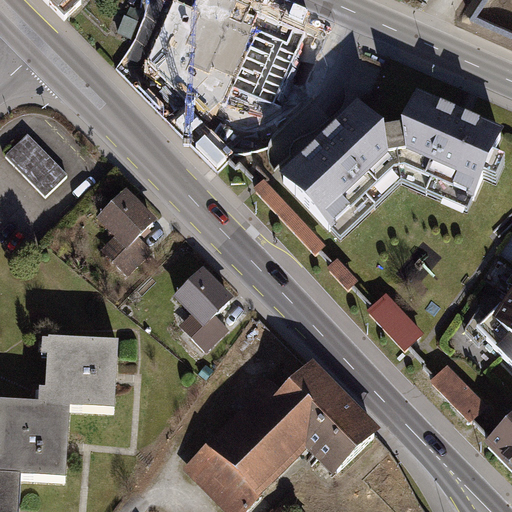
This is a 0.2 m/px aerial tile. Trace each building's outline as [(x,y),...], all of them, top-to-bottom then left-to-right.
[(188,0),(164,60),(222,84),(227,73),(277,94),(310,14),(275,0),(188,0)] [(411,93),(387,130),(397,187),(462,217),(499,138),(411,93)] [(397,187),(387,130),(372,131),(351,107),(273,180),(336,243),(397,187)] [(65,181),(24,141),(5,160),(46,200),(65,181)] [(259,184),(248,195),(311,261),(317,255),(322,251),(259,184)] [(121,196),(93,222),(123,255),(151,230),(121,196)] [(328,269),(324,273),(346,296),(351,292),(355,288),(333,264),(328,269)] [(231,306),(198,273),(168,303),(201,335),(231,306)] [(511,353),(511,292),(483,333),(511,353)] [(370,310),(363,317),(402,358),(421,339),(382,298),(370,310)] [(114,346),(34,342),(31,406),(66,408),(111,410),(114,346)] [(377,439),(308,371),(276,402),(260,385),(174,471),(214,511),(246,511),(297,461),(326,489),(377,439)] [(452,371),(430,394),(472,435),(494,412),(452,371)] [(62,481),(66,408),(31,406),(0,404),(0,478),(20,479),(62,481)] [(511,419),(484,451),(511,474),(511,419)] [(0,511),(17,511),(20,479),(0,478),(0,511)]
